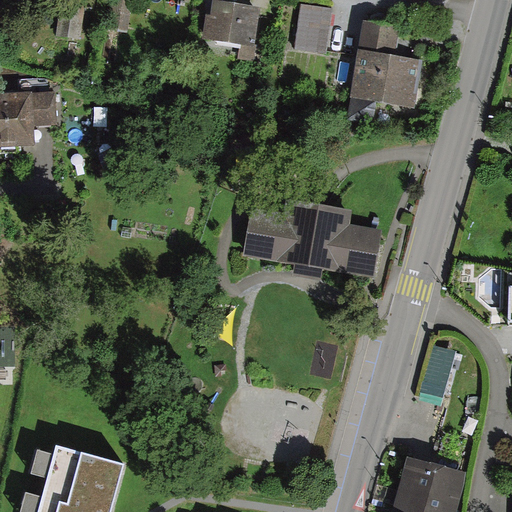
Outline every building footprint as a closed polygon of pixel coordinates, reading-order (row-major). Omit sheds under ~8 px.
[(129,33),(133,0),(113,0),(109,30),(129,33)] [(261,12),(212,4),(210,18),(206,18),(202,43),(241,50),(240,60),(253,63),(261,12)] [(333,12),(301,7),(295,52),(327,56),(333,12)] [(60,9),(56,39),(81,42),(85,12),(60,9)] [(401,30),(361,24),(346,124),(373,128),(377,105),(414,111),(421,65),(396,61),(401,30)] [(0,99),(0,153),(36,151),(35,129),(58,127),(56,95),(0,99)] [(303,121),(280,118),(278,131),(301,134),(303,121)] [(374,280),(381,234),(350,229),(352,215),(285,204),(283,218),(251,213),(244,259),(294,267),(323,272),(374,280)] [(323,272),(294,267),(292,279),(322,283),(323,272)] [(433,344),(416,400),(440,407),(456,351),(433,344)] [(112,511),(126,466),(58,447),(39,511),(112,511)] [(458,511),(467,478),(407,463),(393,511),(458,511)]
